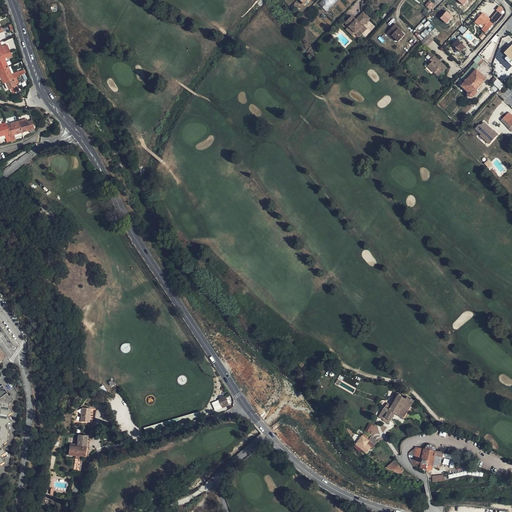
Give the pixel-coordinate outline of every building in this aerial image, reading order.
[(322,0),(319,4),(327,11),(337,0),(322,0)] [(433,5),(429,2),(425,7),(428,10),(433,5)] [(447,10),(440,18),(446,24),(453,17),(447,10)] [(492,19),(496,23),(503,16),(498,11),(492,19)] [(371,18),(364,12),(359,17),(365,24),(371,18)] [(482,13),(476,20),(480,24),(484,27),(482,29),(486,33),(493,24),(489,21),(490,19),(482,13)] [(360,25),(355,21),(351,17),(345,24),(348,27),(355,34),(359,38),(367,30),(363,26),(360,24),(360,25)] [(363,26),(365,24),(359,17),(355,21),(360,25),(360,24),(363,26)] [(399,30),(394,26),(388,32),(400,43),(404,38),(397,31),(399,30)] [(355,34),(348,27),(346,30),(352,36),(355,34)] [(429,44),(434,39),(429,34),(424,40),(429,44)] [(458,39),(452,44),(460,52),(465,47),(458,39)] [(504,53),(511,45),(510,43),(503,51),(504,53)] [(469,52),(465,49),(458,56),(462,59),(469,52)] [(3,55),(0,56),(0,70),(0,71),(9,68),(5,59),(3,55)] [(447,68),(435,56),(430,61),(431,62),(428,66),(438,76),(447,68)] [(473,58),(473,66),(478,66),(478,63),(482,63),(482,58),(473,58)] [(12,74),(9,68),(0,71),(4,79),(5,82),(14,79),(12,74)] [(14,79),(16,78),(25,74),(23,70),(19,72),(18,71),(12,74),(14,79)] [(477,92),(475,90),(485,79),(476,70),(466,81),(465,81),(465,82),(465,83),(462,86),(468,92),(468,93),(468,95),(469,97),(471,97),(472,97),(477,92)] [(14,79),(5,82),(9,90),(17,86),(16,84),(19,83),(16,78),(14,79)] [(497,78),(493,83),(500,89),(504,85),(497,78)] [(23,120),(18,121),(22,133),(35,130),(32,121),(28,122),(24,123),(23,120)] [(18,121),(14,122),(15,126),(11,126),(8,127),(9,135),(10,136),(22,133),(18,121)] [(483,134),(491,142),(498,135),(493,130),(492,131),(483,123),(480,126),(479,125),(475,129),(481,134),(482,135),(483,134)] [(0,137),(9,135),(8,127),(7,125),(3,127),(0,127),(0,137)] [(489,144),(491,142),(483,134),(482,135),(481,134),(480,136),(489,144)] [(49,215),(41,209),(37,215),(44,220),(43,222),(46,224),(48,223),(50,224),(54,219),(53,216),(52,215),(49,215)] [(29,218),(39,227),(43,223),(35,217),(36,215),(33,213),(29,218)] [(130,345),(122,344),(121,352),(129,353),(130,345)] [(0,463),(4,462),(0,456),(5,453),(2,447),(2,445),(1,444),(5,441),(7,432),(4,428),(6,427),(6,425),(12,422),(8,416),(14,413),(11,407),(11,403),(10,401),(11,398),(9,395),(10,394),(5,386),(0,389),(0,388),(0,463)] [(404,416),(408,411),(414,400),(407,397),(406,399),(399,395),(395,400),(392,406),(387,404),(382,409),(379,417),(383,420),(388,424),(394,413),(403,418),(404,416)] [(211,402),(214,411),(229,405),(226,397),(211,402)] [(89,423),(90,409),(81,408),(79,422),(89,423)] [(362,436),(357,442),(360,444),(359,447),(366,453),(369,449),(368,448),(369,446),(372,449),(375,445),(377,442),(371,437),(370,438),(364,434),(362,436)] [(84,458),(87,437),(77,435),(76,446),(69,445),(69,456),(84,458)] [(428,450),(424,449),(416,448),(411,450),(410,452),(409,453),(408,456),(409,458),(410,461),(413,465),(415,468),(418,469),(423,471),(426,473),(427,469),(431,470),(432,467),(435,467),(435,465),(437,465),(438,466),(440,467),(441,466),(442,466),(442,465),(442,463),(441,462),(440,462),(441,457),(454,459),(454,456),(435,452),(428,450)] [(403,471),(394,460),(386,467),(400,473),(403,471)] [(79,476),(80,474),(81,462),(74,461),(72,476),(79,476)] [(431,475),(431,481),(444,480),(443,473),(431,475)]
